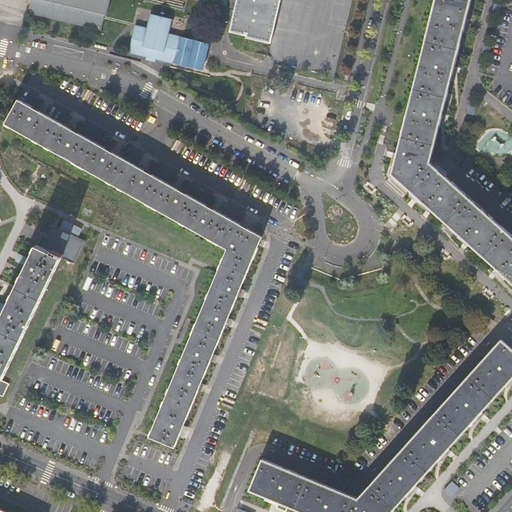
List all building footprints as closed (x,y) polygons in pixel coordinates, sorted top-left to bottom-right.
[(107,14),(110,0),(31,0),(28,14),(101,31),(105,17),(106,17),(106,14),(107,14)] [(235,0),(228,33),(245,37),(244,40),(269,46),(279,0),(235,0)] [(460,0),(425,0),(423,12),(385,172),(422,171),(460,0)] [(152,14),(149,28),(137,25),(130,52),(148,57),(148,60),(156,62),(157,59),(203,70),(210,43),(170,33),(172,24),(173,19),(152,14)] [(256,53),(256,50),(241,46),(240,52),(253,55),(254,52),(256,53)] [(307,133),(317,93),(295,89),(286,128),(307,133)] [(174,447),(261,237),(18,99),(5,123),(226,249),(149,437),(174,447)] [(385,172),(511,284),(511,250),(422,171),(385,172)] [(0,379),(0,380),(61,256),(36,244),(0,317),(0,379)] [(511,352),(500,341),(356,501),(257,463),(253,477),(248,490),(297,511),(393,511),(511,380),(511,352)]
